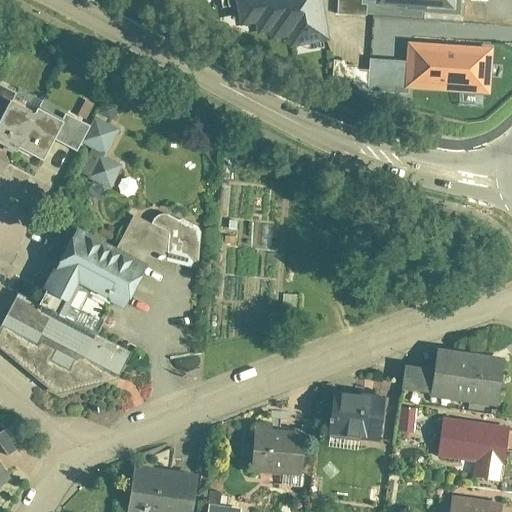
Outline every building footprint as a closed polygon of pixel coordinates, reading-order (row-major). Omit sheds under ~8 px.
[(325,0),(241,0),(247,26),(260,23),(261,29),(273,27),(274,35),(295,31),(297,43),(332,37),(325,0)] [(366,0),(343,0),(343,17),(367,17),(366,0)] [(458,0),(381,0),(381,4),(458,8),(458,0)] [(498,52),(410,47),(409,67),(408,94),(411,95),(495,100),(498,52)] [(408,94),(409,67),(374,65),(372,98),(412,100),(411,95),(408,94)] [(15,88),(0,80),(0,148),(10,153),(14,147),(43,162),(55,140),(77,151),(81,145),(98,154),(88,176),(110,188),(122,162),(109,156),(122,128),(94,115),(90,126),(63,112),(60,121),(32,106),(30,113),(8,102),(15,88)] [(116,252),(75,233),(39,304),(19,294),(0,329),(0,348),(53,394),(115,379),(128,350),(96,334),(108,307),(115,310),(141,264),(139,263),(148,255),(195,267),(199,233),(181,219),(179,222),(165,215),(158,217),(150,225),(135,217),(116,252)] [(432,394),(492,402),(498,357),(438,348),(432,394)] [(322,433),(383,438),(389,395),(326,389),(322,433)] [(508,425),(439,416),(434,455),(470,459),(469,474),(501,478),(508,425)] [(307,428),(252,424),(248,470),(304,474),(307,428)] [(193,511),(199,473),(130,463),(121,511),(193,511)] [(0,465),(0,484),(10,479),(0,465)] [(497,511),(499,500),(447,494),(444,511),(497,511)]
